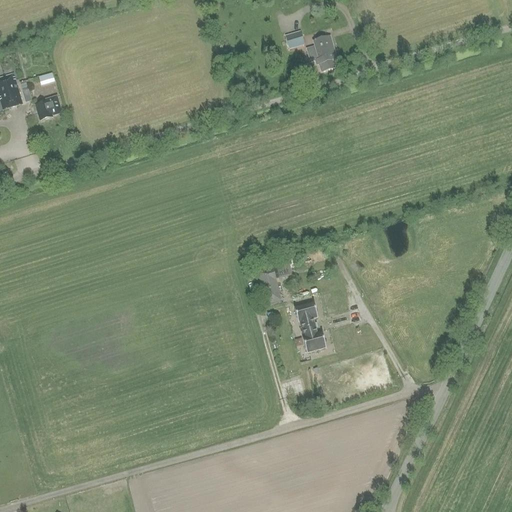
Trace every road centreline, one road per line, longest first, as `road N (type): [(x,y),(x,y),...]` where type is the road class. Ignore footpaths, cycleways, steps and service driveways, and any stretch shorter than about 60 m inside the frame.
road 1 (track): [(0,185),(511,30)]
road 2 (track): [(0,511),(414,389),(445,389)]
road 3 (tertiary): [(383,501),(511,245)]
